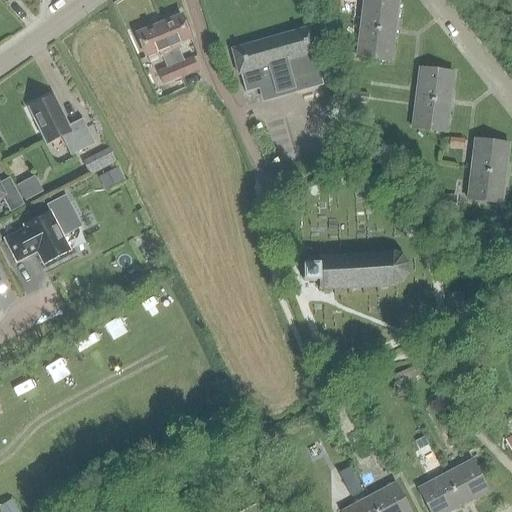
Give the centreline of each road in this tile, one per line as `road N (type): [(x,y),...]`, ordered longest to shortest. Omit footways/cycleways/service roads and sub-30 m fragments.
road 1 (track): [(278,206),(334,181),(354,181),(381,200),(416,240),(436,281),(433,321),(418,336)]
road 2 (track): [(418,336),(338,368),(322,362),(278,206)]
road 3 (track): [(418,336),(470,424),(511,469)]
road 4 (residential): [(436,0),(511,94)]
